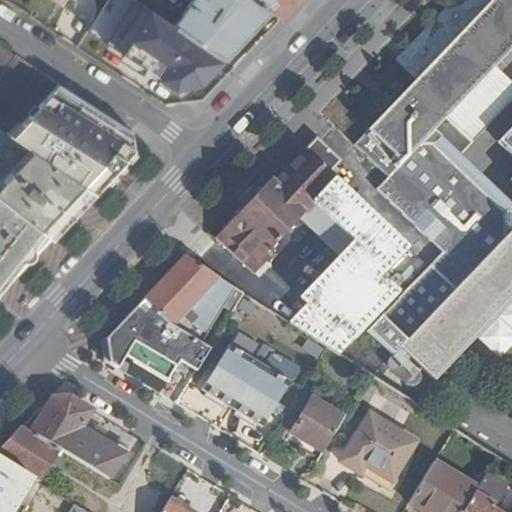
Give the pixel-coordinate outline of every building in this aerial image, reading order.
[(245,37),(267,11),(252,0),(192,0),(176,27),(224,60),(245,37)] [(295,6),(300,0),(252,0),(267,11),(281,22),(295,6)] [(511,0),(442,0),(427,17),(390,53),(411,73),(345,140),(379,174),(367,186),(432,250),(356,328),(382,353),(390,345),(425,379),(470,333),(492,354),(511,333),(511,117),(491,138),(511,159),(511,165),(503,175),(511,183),(511,194),(506,201),(492,187),(453,149),(429,126),(443,114),(469,137),(489,114),(464,91),(511,40),(511,0)] [(0,124),(38,66),(0,41),(0,124)] [(0,127),(21,142),(62,81),(38,66),(0,124),(0,127)] [(21,142),(96,192),(119,167),(137,147),(133,127),(62,81),(21,142)] [(85,205),(96,192),(21,142),(0,127),(0,199),(55,238),(75,216),(85,205)] [(281,317),(319,341),(332,350),(392,288),(378,275),(372,282),(367,277),(401,243),(323,166),(334,155),(312,132),(291,153),(288,156),(266,179),(262,176),(254,184),(247,190),(244,187),(238,186),(229,194),(231,201),(233,204),(205,234),(244,272),(263,253),(258,248),(292,214),(300,221),(305,226),(321,241),(322,243),(339,227),(347,236),(330,251),(321,261),(327,267),(296,298),(297,301),(281,317)] [(0,291),(16,276),(55,238),(0,199),(0,291)] [(258,248),(263,253),(266,255),(300,221),(292,214),(258,248)] [(315,247),(321,241),(305,226),(299,232),(315,247)] [(322,243),(330,251),(347,236),(339,227),(322,243)] [(157,270),(135,293),(158,315),(192,337),(226,281),(177,249),(171,256),(157,270)] [(406,261),(412,267),(418,260),(412,255),(406,261)] [(98,355),(111,362),(119,350),(158,374),(174,349),(192,360),(202,343),(192,337),(158,315),(135,293),(110,317),(94,334),(98,355)] [(206,388),(244,411),(271,368),(232,344),(206,388)] [(158,374),(119,350),(111,362),(151,387),(158,374)] [(284,427),(314,447),(336,411),(304,392),(284,427)] [(75,395),(53,396),(41,408),(25,424),(61,446),(112,477),(129,446),(88,421),(95,407),(75,395)] [(383,478),(408,439),(361,409),(331,458),(350,470),(358,458),(366,464),(365,467),(383,478)] [(61,446),(25,424),(13,437),(0,450),(0,452),(37,477),(41,478),(61,446)] [(37,477),(0,452),(0,511),(14,511),(21,503),(25,506),(29,501),(24,498),(37,477)] [(425,457),(400,499),(420,511),(451,511),(469,484),(425,457)] [(469,484),(451,511),(503,511),(504,511),(487,500),(502,477),(481,464),(469,484)] [(194,511),(173,498),(163,511),(194,511)] [(93,511),(77,501),(70,511),(93,511)]
